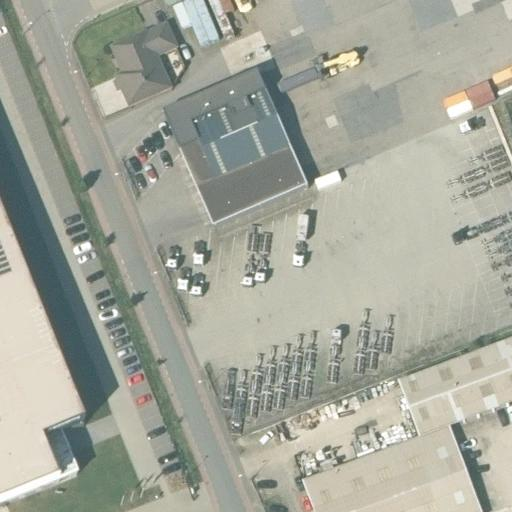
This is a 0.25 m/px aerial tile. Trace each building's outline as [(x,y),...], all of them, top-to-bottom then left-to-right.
[(171,0),(184,31),(195,27),(203,47),(223,39),(206,0),(171,0)] [(167,25),(146,34),(111,49),(123,76),(116,79),(129,110),(172,91),(158,61),(179,51),(167,25)] [(323,63),(319,53),(273,71),(280,90),(327,73),(331,82),(377,65),(369,45),(323,63)] [(165,116),(177,145),(214,231),(309,190),(259,75),(165,116)] [(387,221),(396,176),(387,174),(378,220),(387,221)] [(0,508),(57,486),(41,445),(83,429),(0,218),(0,508)] [(511,341),(399,384),(421,441),(304,485),(313,511),(480,511),(450,430),(511,406),(511,341)]
